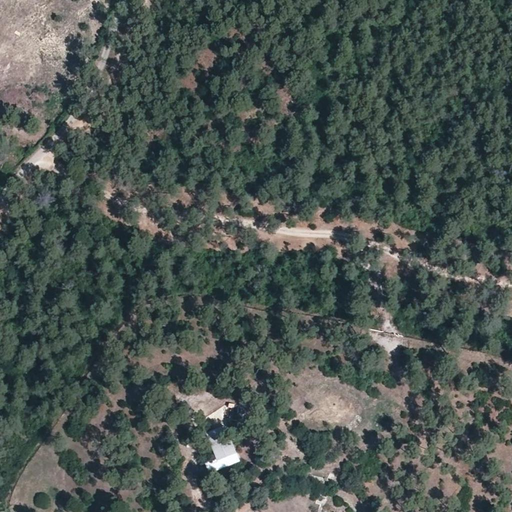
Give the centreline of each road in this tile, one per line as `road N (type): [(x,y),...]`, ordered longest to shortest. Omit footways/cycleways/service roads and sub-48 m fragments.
road 1 (track): [(45,162),(105,195),(166,214),(328,232),(511,285)]
road 2 (unclassified): [(0,200),(83,108),(123,0)]
